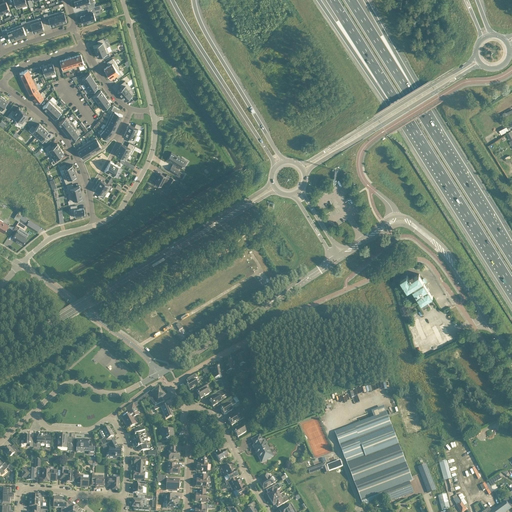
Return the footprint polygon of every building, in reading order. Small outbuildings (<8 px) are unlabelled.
[(13,0),(17,8),(22,7),(19,0),(13,0)] [(10,9),(6,1),(1,4),(4,12),(10,9)] [(58,11),(61,23),(67,21),(63,10),(58,12),(58,11)] [(58,11),(53,13),(56,24),(61,23),(58,11)] [(96,19),(94,15),(93,12),(93,11),(88,12),(84,14),(85,14),(85,15),(81,16),(80,16),(81,17),(79,17),(81,23),(82,23),(83,23),(87,21),(87,22),(93,20),(95,19),(96,19)] [(47,13),(43,14),(46,22),(49,21),(51,26),(56,24),(53,13),(48,15),(47,13)] [(40,17),(35,19),(39,31),(44,29),(40,17)] [(33,32),(39,31),(35,19),(26,22),(27,27),(28,27),(31,26),(33,32)] [(22,24),(17,26),(21,36),(26,34),(24,28),(27,27),(26,22),(25,20),(21,22),(22,24)] [(16,38),(21,36),(17,26),(12,28),(16,38)] [(10,40),(16,38),(12,28),(7,30),(6,28),(2,30),(4,36),(8,34),(10,40)] [(99,43),(93,46),(95,51),(106,47),(103,38),(97,40),(99,43)] [(106,47),(95,51),(98,57),(103,55),(104,58),(110,55),(106,47)] [(78,64),(79,66),(84,65),(81,54),(75,55),(78,64)] [(73,66),(70,57),(65,59),(68,67),(68,69),(74,67),(73,66)] [(109,65),(104,69),(107,73),(118,66),(113,58),(107,62),(109,65)] [(62,69),(68,67),(65,59),(60,60),(62,69)] [(53,63),(47,64),(51,75),(56,73),(53,63)] [(51,75),(47,64),(42,66),(45,77),(51,75)] [(118,66),(107,73),(111,78),(116,75),(118,78),(123,74),(117,67),(118,66)] [(22,78),(30,74),(28,69),(19,73),(20,73),(22,78)] [(83,83),(92,77),(89,72),(80,78),(83,83)] [(32,79),(32,78),(30,74),(22,78),(24,83),(32,79)] [(95,82),(92,77),(83,83),(86,88),(95,82)] [(24,83),(27,87),(37,83),(34,78),(32,78),(32,79),(24,83)] [(122,87),(117,91),(121,96),(131,87),(127,83),(124,81),(120,84),(122,87)] [(89,92),(98,86),(95,82),(86,88),(89,92)] [(39,88),(37,83),(27,87),(29,93),(37,88),(37,89),(39,88)] [(29,93),(33,98),(40,93),(37,89),(37,88),(29,93)] [(129,89),(121,96),(125,100),(133,94),(129,90),(129,89)] [(97,100),(104,94),(101,90),(92,96),(95,101),(97,100)] [(40,93),(33,98),(37,103),(45,96),(42,91),(40,93)] [(107,99),(104,94),(97,100),(100,104),(107,99)] [(43,107),(47,111),(55,102),(54,102),(50,99),(43,107)] [(100,104),(98,105),(102,110),(110,103),(107,99),(100,104)] [(51,114),(59,106),(55,102),(47,111),(51,114)] [(110,115),(120,120),(123,115),(118,112),(119,109),(117,108),(117,107),(113,105),(111,110),(112,110),(110,115)] [(63,110),(59,106),(51,114),(55,118),(63,110)] [(12,110),(7,116),(10,118),(11,117),(16,120),(15,120),(15,121),(16,120),(23,111),(19,107),(15,112),(12,110)] [(505,112),(501,114),(503,117),(511,112),(511,109),(506,113),(505,112)] [(16,120),(15,121),(23,126),(27,122),(24,120),(28,114),(23,111),(16,120)] [(110,115),(108,120),(118,125),(120,120),(110,115)] [(58,123),(62,127),(70,120),(67,116),(58,123)] [(70,120),(62,127),(65,132),(72,126),(74,124),(71,120),(70,120)] [(115,130),(118,125),(108,120),(106,124),(115,130)] [(33,126),(29,130),(36,136),(44,127),(39,123),(35,128),(33,126)] [(129,124),(126,129),(137,135),(137,134),(136,133),(138,129),(140,129),(142,125),(136,123),(134,127),(129,124)] [(72,126),(65,132),(68,136),(77,129),(74,124),(72,126)] [(104,130),(111,135),(115,130),(106,124),(102,129),(104,130)] [(44,127),(36,136),(43,143),(44,141),(47,138),(44,136),(48,131),(44,127)] [(77,129),(68,136),(72,140),(80,133),(77,129)] [(126,129),(124,135),(129,137),(128,141),(133,143),(137,135),(126,129)] [(104,130),(100,134),(107,140),(111,135),(104,130)] [(96,137),(91,140),(97,149),(101,146),(96,137)] [(86,143),(92,152),(97,149),(91,140),(91,139),(86,143)] [(121,143),(118,148),(129,154),(127,153),(130,148),(133,150),(135,146),(129,142),(127,146),(121,143)] [(50,144),(45,148),(50,155),(61,148),(57,143),(52,147),(50,144)] [(86,143),(82,146),(88,155),(92,152),(86,143)] [(88,155),(82,146),(77,149),(83,158),(88,155)] [(61,148),(50,155),(53,160),(51,162),(53,165),(61,160),(59,157),(64,153),(61,148)] [(117,149),(115,152),(116,153),(116,154),(126,159),(129,154),(118,148),(118,149),(117,149)] [(169,170),(176,175),(179,170),(174,167),(176,165),(180,168),(182,165),(184,160),(181,158),(180,157),(178,155),(178,156),(171,152),(167,159),(173,163),(172,166),(169,170)] [(110,161),(107,166),(118,172),(120,167),(110,161)] [(65,163),(60,166),(61,169),(63,168),(65,173),(62,175),(74,170),(72,165),(72,164),(66,167),(65,163)] [(107,166),(104,170),(115,177),(118,172),(107,166)] [(74,170),(62,175),(66,184),(72,181),(70,178),(77,175),(76,174),(77,174),(76,170),(75,171),(74,170)] [(163,183),(166,185),(167,183),(171,186),(175,179),(171,176),(171,177),(167,174),(166,176),(160,173),(155,183),(158,185),(160,186),(161,186),(163,183)] [(100,180),(97,185),(108,191),(111,186),(100,179),(100,180)] [(73,184),(67,185),(69,194),(68,194),(69,194),(81,192),(80,186),(73,187),(73,184)] [(94,189),(94,190),(100,193),(98,196),(103,199),(108,191),(97,185),(94,189)] [(70,200),(68,200),(69,204),(75,203),(74,199),(82,197),(81,192),(69,194),(68,194),(70,200)] [(77,205),(70,206),(72,216),(76,216),(80,216),(79,215),(85,214),(84,208),(77,208),(77,205)] [(0,230),(4,232),(6,228),(8,225),(0,219),(0,230)] [(40,226),(29,219),(26,224),(37,231),(40,226)] [(16,232),(12,238),(15,239),(15,240),(18,242),(18,243),(21,245),(21,244),(22,244),(27,236),(17,230),(19,228),(15,226),(13,230),(16,232)] [(407,275),(401,279),(408,290),(412,287),(422,303),(422,302),(424,305),(430,301),(428,298),(433,295),(425,282),(426,282),(424,278),(423,279),(419,274),(415,277),(413,274),(410,275),(410,277),(409,278),(407,275)] [(453,361),(462,357),(457,345),(448,348),(453,361)] [(250,371),(249,365),(248,360),(245,361),(244,354),(243,355),(243,354),(242,355),(241,355),(241,354),(238,355),(237,356),(239,364),(238,364),(239,369),(244,368),(244,370),(247,369),(247,372),(250,371)] [(238,375),(237,372),(236,367),(233,367),(232,361),(231,361),(230,361),(229,361),(226,361),(226,362),(225,362),(226,367),(227,372),(233,370),(234,375),(238,375)] [(213,369),(214,372),(211,373),(212,377),(213,379),(219,377),(219,380),(221,381),(222,384),(226,383),(224,373),(221,374),(220,367),(219,368),(219,367),(218,368),(217,368),(217,367),(215,368),(214,368),(213,369)] [(196,375),(189,379),(191,382),(186,384),(187,385),(187,386),(187,387),(188,389),(189,390),(190,390),(194,388),(198,385),(195,380),(198,378),(196,375)] [(199,392),(197,393),(197,394),(198,394),(198,395),(198,396),(199,398),(200,398),(201,399),(205,396),(209,394),(209,393),(207,391),(208,390),(208,388),(207,387),(208,386),(206,384),(205,384),(201,387),(197,389),(199,392)] [(159,388),(152,393),(154,396),(150,399),(155,406),(164,401),(162,398),(165,396),(161,391),(162,390),(160,388),(159,388)] [(213,407),(221,402),(219,398),(221,397),(222,397),(226,395),(224,390),(219,391),(213,395),(215,397),(209,401),(210,402),(210,403),(211,403),(210,404),(212,406),(213,407)] [(224,415),(229,412),(233,410),(231,407),(236,404),(232,398),(229,400),(225,403),(226,405),(221,409),(221,410),(222,411),(222,412),(223,414),(224,414),(224,415)] [(123,418),(122,419),(124,422),(128,429),(130,428),(131,428),(131,427),(137,424),(133,417),(139,415),(135,408),(135,407),(133,404),(126,409),(129,415),(123,418)] [(164,417),(165,418),(166,420),(173,417),(168,405),(161,408),(160,405),(154,407),(155,411),(156,410),(157,413),(162,411),(163,413),(163,415),(164,417)] [(238,410),(236,411),(232,414),(234,416),(228,420),(229,421),(228,421),(229,422),(229,423),(230,425),(231,425),(232,426),(236,423),(240,421),(238,417),(241,415),(238,410)] [(409,482),(413,480),(408,470),(386,413),(335,432),(346,459),(360,454),(354,440),(359,438),(366,457),(347,464),(363,505),(385,496),(386,497),(393,494),(395,500),(414,493),(409,482)] [(243,422),(242,422),(238,425),(240,428),(234,431),(235,432),(235,433),(235,434),(236,436),(237,436),(238,437),(242,434),(246,432),(242,426),(245,425),(243,422)] [(103,439),(100,441),(103,446),(105,445),(107,444),(108,443),(113,441),(111,437),(113,436),(109,427),(102,431),(105,435),(106,438),(103,439)] [(136,436),(133,437),(133,438),(133,440),(134,441),(135,442),(143,439),(148,438),(147,436),(145,435),(143,428),(134,430),(136,436)] [(166,439),(166,440),(169,440),(169,439),(174,438),(173,430),(167,431),(166,429),(161,430),(162,436),(164,436),(165,439),(166,439)] [(34,442),(33,448),(37,448),(37,444),(41,445),(51,445),(51,437),(50,437),(51,436),(50,436),(47,434),(46,435),(46,436),(43,435),(41,435),(41,436),(37,436),(37,442),(34,442)] [(21,445),(27,445),(27,447),(32,448),(33,439),(30,438),(30,436),(27,436),(27,435),(26,435),(26,436),(22,436),(21,445)] [(58,435),(58,440),(58,441),(57,446),(57,448),(68,448),(68,451),(72,452),(72,448),(73,443),(69,443),(69,440),(67,440),(67,436),(58,435)] [(254,447),(262,462),(272,457),(264,441),(262,442),(259,436),(252,440),(255,446),(254,447)] [(143,439),(135,442),(135,444),(135,446),(136,447),(136,448),(138,447),(139,452),(143,451),(148,450),(150,450),(147,441),(148,438),(143,439)] [(82,448),(89,448),(88,454),(95,455),(95,452),(95,447),(89,447),(89,440),(77,439),(76,451),(82,452),(82,448)] [(110,448),(109,448),(109,452),(110,452),(110,458),(109,458),(116,459),(116,457),(120,457),(120,459),(121,459),(121,448),(116,448),(117,445),(115,441),(110,444),(108,445),(110,448)] [(6,456),(8,459),(14,454),(17,458),(21,454),(14,446),(10,449),(8,448),(6,448),(5,449),(5,451),(4,451),(5,451),(4,452),(7,455),(6,456)] [(179,456),(179,453),(176,453),(176,451),(177,451),(177,447),(170,447),(170,453),(169,453),(169,460),(179,460),(179,459),(180,459),(180,457),(179,456)] [(220,448),(219,448),(214,451),(216,455),(220,462),(224,460),(223,459),(228,456),(225,450),(221,452),(221,451),(220,448)] [(203,471),(202,475),(206,475),(207,472),(207,465),(207,461),(205,456),(203,457),(199,460),(201,462),(201,463),(201,464),(197,464),(197,471),(202,471),(203,471)] [(136,469),(145,469),(145,466),(145,462),(147,462),(147,459),(145,459),(135,458),(134,465),(136,465),(136,469)] [(444,480),(449,479),(451,479),(447,460),(439,462),(444,480)] [(0,474),(0,475),(1,475),(0,473),(1,472),(0,471),(0,469),(1,469),(4,472),(8,468),(11,472),(13,469),(9,465),(7,466),(3,462),(1,465),(0,463),(0,474)] [(170,474),(175,474),(180,474),(180,468),(178,468),(178,466),(176,466),(176,463),(168,462),(168,469),(170,470),(170,474)] [(326,462),(317,466),(318,471),(323,469),(324,474),(329,472),(326,462)] [(227,475),(235,471),(234,469),(232,466),(229,467),(228,464),(220,468),(223,473),(226,472),(227,475)] [(426,464),(418,467),(428,493),(437,490),(426,464)] [(74,483),(74,473),(67,472),(67,468),(64,468),(64,469),(61,468),(60,480),(66,480),(66,482),(74,483)] [(22,471),(22,473),(22,478),(26,478),(26,480),(36,481),(36,469),(27,469),(27,471),(22,471)] [(145,469),(136,469),(136,472),(134,472),(133,479),(144,480),(145,472),(145,469)] [(43,481),(49,481),(57,482),(57,477),(57,471),(43,470),(43,475),(42,475),(42,476),(43,476),(43,481)] [(224,476),(227,481),(225,482),(226,486),(236,481),(234,478),(238,476),(235,471),(227,475),(224,476)] [(92,474),(92,481),(92,486),(96,486),(96,488),(97,488),(99,488),(99,487),(104,487),(104,479),(98,479),(98,477),(94,477),(94,474),(92,474)] [(263,489),(268,487),(273,484),(270,478),(269,478),(266,474),(260,478),(262,481),(262,480),(263,482),(260,483),(263,489)] [(87,488),(89,488),(89,479),(83,479),(83,476),(77,475),(77,483),(80,484),(80,488),(84,488),(84,489),(86,489),(87,488)] [(206,475),(202,475),(200,475),(200,478),(200,480),(197,479),(196,486),(202,487),(206,488),(206,484),(211,483),(210,477),(210,475),(206,475)] [(108,480),(108,482),(108,487),(113,487),(112,490),(119,490),(120,479),(113,479),(113,480),(108,480)] [(179,483),(179,480),(169,479),(167,479),(167,482),(166,490),(172,490),(172,491),(177,491),(177,490),(179,490),(179,487),(180,487),(180,483),(179,483)] [(236,491),(245,487),(244,487),(243,485),(241,482),(237,484),(236,481),(226,486),(227,488),(229,489),(230,488),(231,488),(232,489),(235,488),(236,491)] [(133,493),(138,494),(142,494),(142,493),(143,488),(145,488),(146,483),(139,482),(139,486),(133,485),(133,493)] [(480,486),(483,490),(485,489),(489,494),(493,492),(487,482),(480,486)] [(268,494),(267,495),(270,500),(279,495),(276,491),(280,488),(278,484),(266,491),(268,494)] [(248,492),(245,487),(236,491),(234,492),(234,493),(236,498),(233,500),(235,503),(238,501),(239,500),(245,497),(244,495),(248,492)] [(1,492),(0,496),(14,497),(14,494),(11,494),(11,489),(3,488),(2,492),(1,492)] [(206,490),(204,490),(199,490),(199,493),(200,493),(199,495),(196,495),(195,501),(201,502),(201,503),(205,503),(206,495),(205,495),(206,490)] [(30,496),(30,502),(41,502),(42,502),(43,499),(41,499),(42,494),(33,494),(33,497),(30,496)] [(174,495),(169,494),(165,494),(165,502),(167,502),(167,505),(167,508),(168,508),(169,508),(173,509),(173,508),(177,508),(178,501),(178,498),(174,498),(174,495)] [(446,494),(438,496),(442,510),(450,508),(446,494)] [(270,500),(272,504),(274,506),(275,505),(277,508),(288,501),(286,497),(282,499),(279,495),(270,500)] [(14,497),(0,496),(0,501),(2,501),(2,505),(5,505),(10,505),(11,500),(14,500),(14,497)] [(53,505),(53,508),(61,508),(60,511),(64,511),(67,508),(68,507),(71,503),(69,501),(66,504),(64,502),(62,502),(63,498),(60,498),(60,497),(59,497),(59,498),(54,497),(54,502),(53,505)] [(453,499),(455,502),(461,511),(463,511),(466,510),(457,497),(454,499),(453,499)] [(134,507),(134,510),(149,511),(150,506),(146,506),(142,506),(143,500),(137,499),(132,499),(132,507),(134,507)] [(30,502),(29,507),(32,507),(32,510),(41,510),(42,510),(42,502),(41,502),(30,502)] [(245,511),(257,511),(259,511),(254,502),(247,506),(249,509),(245,511)] [(506,511),(511,509),(510,507),(506,502),(492,511),(489,508),(485,511),(483,511),(506,511)]
